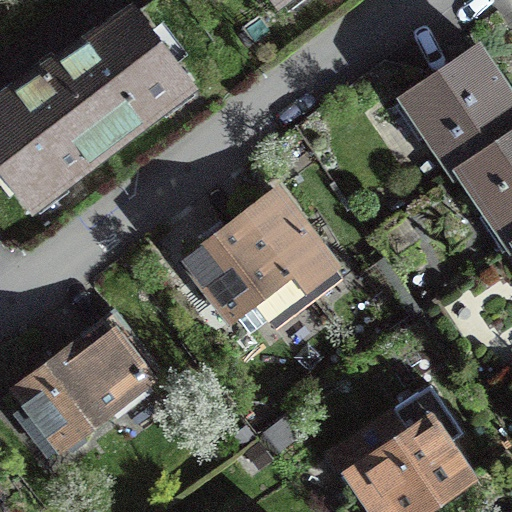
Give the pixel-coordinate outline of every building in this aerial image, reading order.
[(188,83),(134,11),(50,65),(0,98),(0,165),(30,204),(188,83)] [(511,93),(505,84),(479,45),(404,96),(406,99),(410,97),(430,127),(425,131),(454,174),(511,134),(511,93)] [(511,247),(511,246),(511,134),(454,174),(456,176),(463,172),(491,213),(495,210),(511,234),(511,243),(510,245),(511,247)] [(341,279),(275,190),(184,258),(229,319),(254,301),(274,328),(341,279)] [(441,290),(422,262),(400,277),(419,305),(441,290)] [(161,373),(114,312),(14,388),(27,404),(16,412),(49,454),(59,447),(60,448),(161,373)] [(379,511),(420,511),(472,477),(448,441),(460,433),(430,387),(330,454),(359,498),(366,492),(379,511)]
